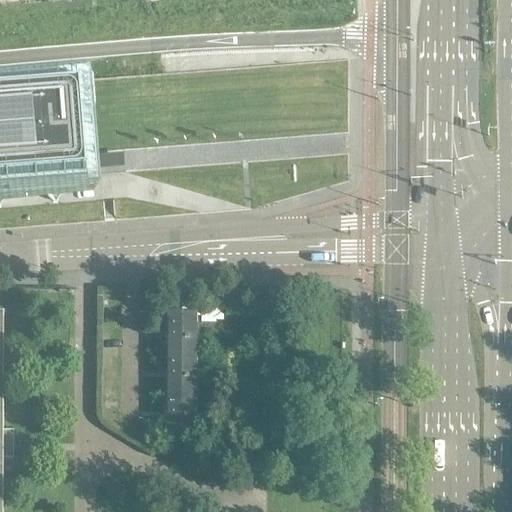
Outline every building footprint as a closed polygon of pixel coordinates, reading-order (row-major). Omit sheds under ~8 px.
[(103,186),(95,92),(0,99),(0,210),(104,202),(103,186)] [(3,511),(3,471),(3,459),(14,460),(14,448),(14,432),(3,432),(4,314),(0,314),(0,511),(3,511)] [(195,355),(195,315),(170,315),(170,355),(195,355)] [(195,394),(195,355),(170,355),(169,394),(195,394)] [(195,433),(195,394),(169,394),(169,433),(195,433)]
